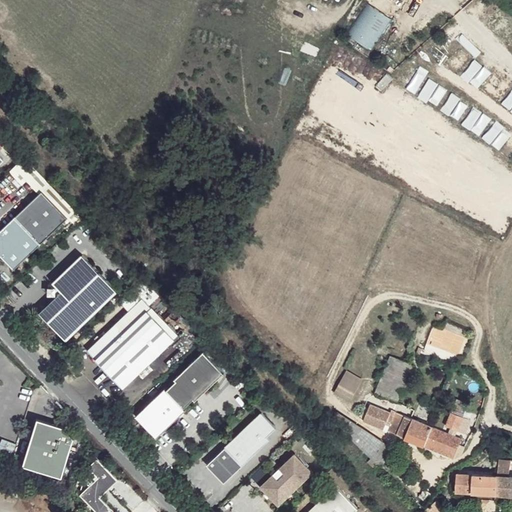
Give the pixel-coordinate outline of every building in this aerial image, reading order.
[(511,105),(511,84),(505,81),(497,97),(511,105)] [(0,253),(14,268),(67,217),(42,190),(0,230),(0,253)] [(66,341),(117,292),(82,256),(52,283),(62,293),(40,314),(66,341)] [(139,298),(87,347),(124,386),(176,337),(139,298)] [(470,329),(476,313),(451,304),(445,320),(470,329)] [(196,400),(225,373),(204,351),(175,378),(177,381),(168,389),(165,387),(137,415),(158,437),(187,410),(185,408),(194,399),(196,400)] [(396,403),(412,365),(391,356),(377,389),(375,394),(396,403)] [(368,390),(372,385),(351,372),(325,414),(332,420),(337,411),(360,426),(365,420),(367,415),(363,411),(366,407),(364,405),(373,393),(368,390)] [(371,407),(367,415),(365,420),(374,424),(380,410),(371,407)] [(386,413),(380,410),(374,424),(379,427),(386,413)] [(385,443),(360,426),(337,411),(332,420),(371,458),(372,457),(378,463),(381,459),(385,463),(394,452),(385,444),(385,443)] [(423,445),(432,426),(413,418),(396,411),(388,431),(423,445)] [(464,432),(466,426),(460,423),(463,416),(452,412),(447,425),(451,428),(449,433),(455,436),(457,430),(464,432)] [(263,413),(209,465),(226,483),(271,439),(269,437),(278,428),(263,413)] [(61,427),(36,420),(24,459),(62,470),(72,438),(61,427)] [(460,443),(462,438),(455,436),(449,433),(432,426),(423,445),(454,458),(454,457),(457,458),(460,454),(456,453),(460,443)] [(465,445),(460,443),(456,453),(460,454),(461,453),(465,445)] [(297,456),(262,489),(281,508),(316,475),(297,456)] [(96,511),(114,511),(99,496),(117,480),(96,458),(86,468),(79,494),(96,511)] [(497,495),(498,476),(457,473),(454,492),(457,494),(458,496),(460,498),(462,500),(464,499),(480,501),(479,509),(495,510),(497,495)] [(511,476),(498,476),(497,495),(511,496),(511,476)] [(336,488),(310,511),(357,511),(359,511),(336,488)]
